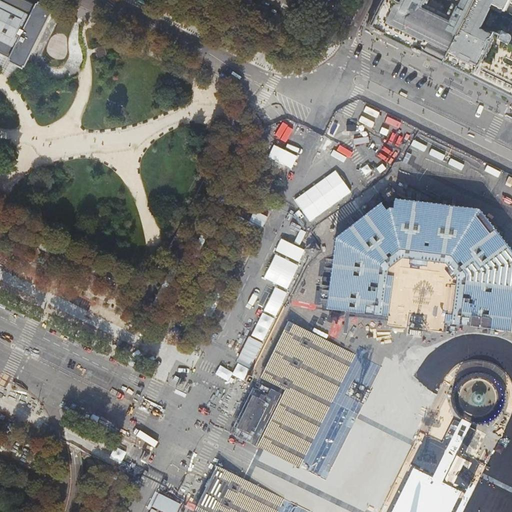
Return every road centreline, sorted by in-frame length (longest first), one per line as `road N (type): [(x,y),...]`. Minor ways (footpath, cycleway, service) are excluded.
road 1 (primary): [(481,291),(443,291),(391,320),(312,473)]
road 2 (primary): [(302,193),(184,430)]
road 3 (residential): [(323,90),(268,89),(99,0)]
road 4 (primary): [(356,494),(434,344),(481,291)]
road 5 (residential): [(511,139),(341,53),(323,90)]
road 6 (primary): [(184,430),(31,356)]
road 7 (primary): [(31,356),(59,434),(58,511)]
road 8 (primary): [(184,430),(202,460),(297,504)]
road 9 (primary): [(312,473),(218,428),(184,430)]
road 10 (primary): [(425,143),(365,153),(302,193)]
